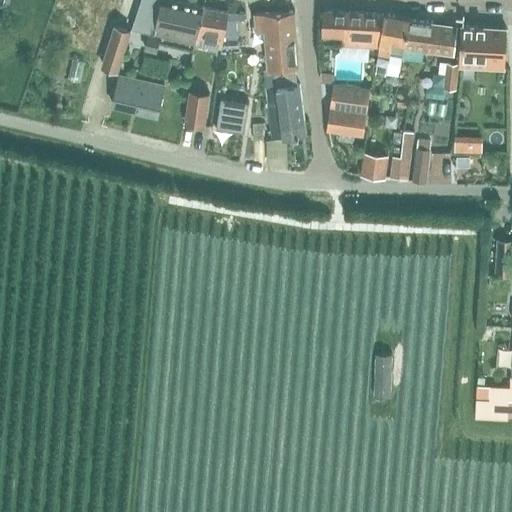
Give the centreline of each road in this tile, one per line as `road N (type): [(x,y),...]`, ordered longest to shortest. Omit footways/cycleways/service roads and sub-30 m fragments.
road 1 (residential): [(322,185),(244,176),(0,120)]
road 2 (residential): [(511,194),(322,185)]
road 3 (residential): [(322,185),(309,0)]
